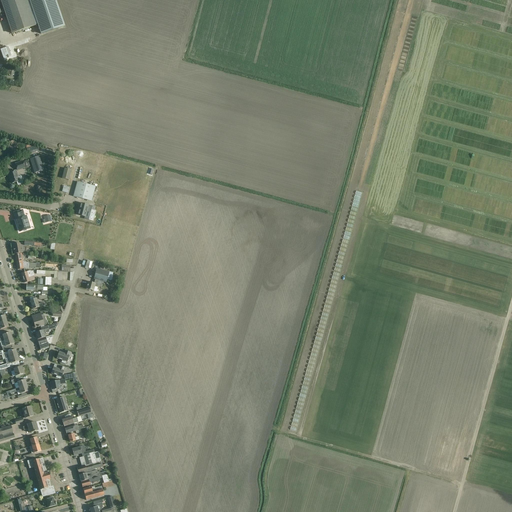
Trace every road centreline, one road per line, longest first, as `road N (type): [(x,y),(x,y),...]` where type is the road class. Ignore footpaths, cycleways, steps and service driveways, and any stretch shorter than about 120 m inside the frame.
road 1 (tertiary): [(37,367),(0,246)]
road 2 (residential): [(82,252),(49,358),(37,367)]
road 3 (tertiary): [(80,511),(45,394)]
